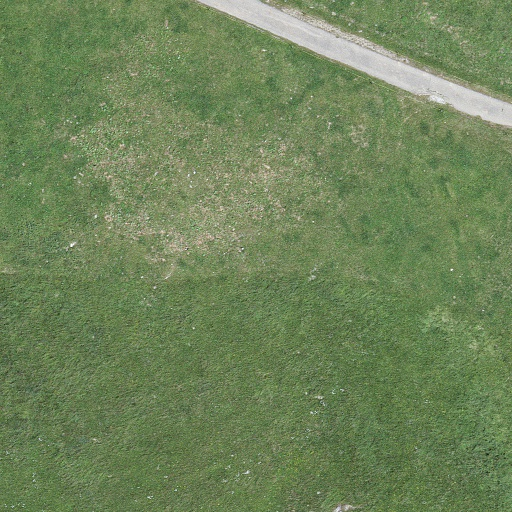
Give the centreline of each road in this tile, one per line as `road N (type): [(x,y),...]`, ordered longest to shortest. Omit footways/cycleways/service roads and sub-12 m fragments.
road 1 (track): [(511,392),(438,89)]
road 2 (track): [(227,0),(511,116)]
